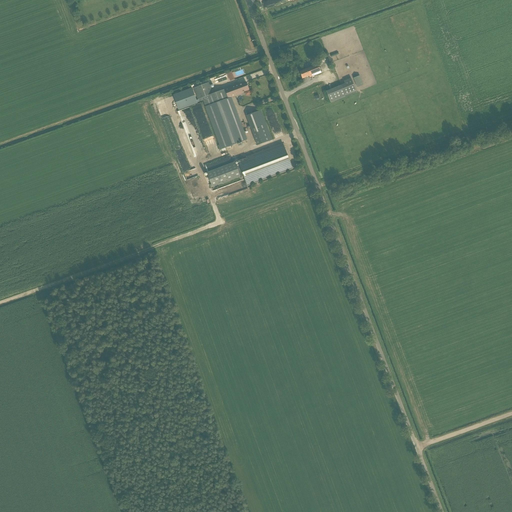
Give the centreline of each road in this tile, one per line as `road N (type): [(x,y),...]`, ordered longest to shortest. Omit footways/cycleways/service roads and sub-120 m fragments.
road 1 (unclassified): [(442,511),(246,0)]
road 2 (track): [(170,101),(219,221),(0,303)]
